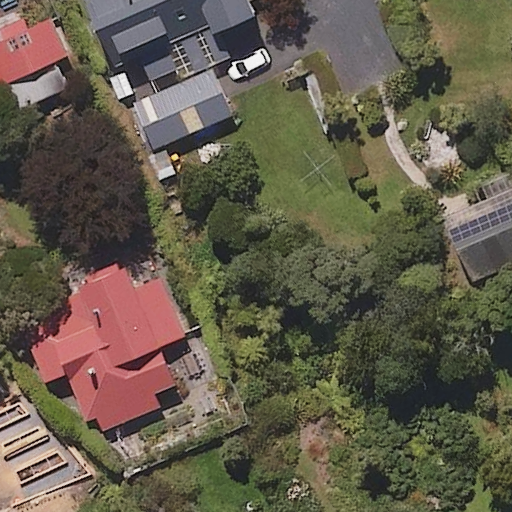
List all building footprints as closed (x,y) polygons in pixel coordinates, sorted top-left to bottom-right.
[(138,45),(150,73),(171,64),(175,73),(227,50),(217,26),(255,10),(250,0),(89,0),(113,56),(138,45)] [(66,45),(47,8),(0,32),(0,67),(17,101),(63,78),(51,53),(66,45)] [(230,108),(210,62),(133,95),(152,141),(230,108)] [(511,253),(511,178),(443,207),(470,272),(511,253)] [(183,326),(146,238),(73,269),(86,299),(24,326),(44,372),(66,363),(93,426),(158,398),(152,385),(174,375),(157,337),(183,326)]
